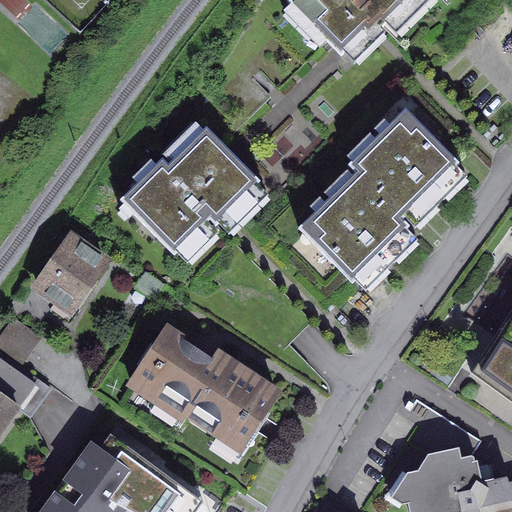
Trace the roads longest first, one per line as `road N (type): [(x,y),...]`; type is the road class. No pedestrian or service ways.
road 1 (residential): [(511,160),(351,382),(279,511)]
road 2 (residential): [(7,337),(84,395),(84,415),(17,511)]
